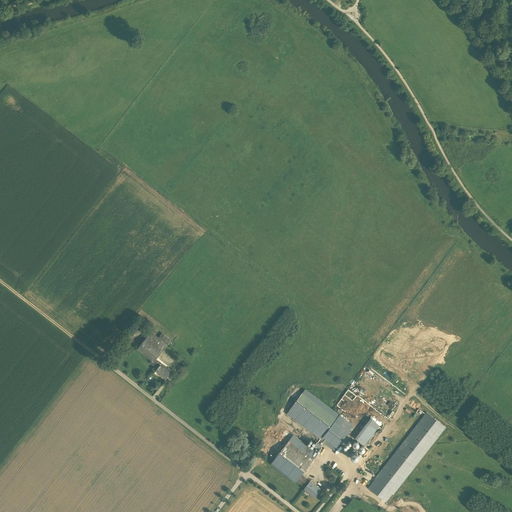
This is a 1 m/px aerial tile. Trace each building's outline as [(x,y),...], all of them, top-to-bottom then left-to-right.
[(151,331),(137,349),(151,360),(153,362),(155,360),(167,344),(151,331)] [(160,365),(155,360),(153,362),(151,360),(149,363),(157,369),(160,365)] [(168,368),(161,363),(157,369),(156,370),(166,378),(172,370),(168,368)] [(337,404),(345,411),(357,395),(348,389),(337,404)] [(336,419),(302,393),(290,409),(324,435),(323,436),(336,447),(348,432),(334,422),(336,419)] [(370,488),(386,500),(444,427),(427,414),(370,488)] [(370,418),(355,438),(364,445),(379,425),(370,418)] [(318,453),(293,434),(274,459),(291,471),(288,475),(296,481),(296,480),(300,475),(301,474),(315,457),(311,454),(313,451),(317,454),(318,453)] [(317,449),(321,445),(317,441),(313,446),(317,449)] [(304,479),(300,475),(296,480),(305,487),(310,481),(305,477),(304,479)] [(321,489),(310,481),(305,487),(304,488),(307,491),(308,490),(316,496),(321,489)]
